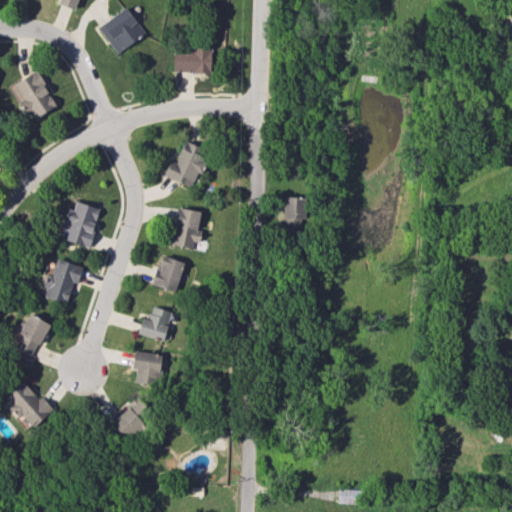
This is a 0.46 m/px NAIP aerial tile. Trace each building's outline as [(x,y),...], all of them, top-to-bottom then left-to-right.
[(58,0),(57,3),(73,9),(77,0),(58,0)] [(144,32),(125,6),(97,27),(116,53),(144,32)] [(211,48),(173,46),(172,71),(210,73),(211,48)] [(55,106),(36,71),(11,85),(25,111),(29,108),(34,117),(55,106)] [(162,175),(194,189),(206,160),(199,157),(203,148),(184,140),(174,162),(169,160),(162,175)] [(304,197),(283,196),(282,231),(303,232),(304,197)] [(63,239),(87,247),(99,208),(75,201),(72,210),(67,208),(63,221),(68,222),(63,239)] [(191,249),(193,241),(195,241),(201,211),(178,207),(170,245),(191,249)] [(175,291),(183,261),(162,256),(154,285),(175,291)] [(43,296),(65,303),(72,281),(76,283),(81,266),(56,259),(51,275),(46,274),(42,286),(46,287),(43,296)] [(162,340),(170,311),(152,306),(149,316),(142,314),(136,333),(162,340)] [(48,323),(28,313),(18,333),(21,334),(14,348),(31,357),(48,323)] [(133,383),(157,386),(161,353),(132,350),(130,369),(135,369),(133,383)] [(4,399),(32,427),(50,408),(23,380),(4,399)] [(109,423),(127,440),(152,412),(134,396),(109,423)]
